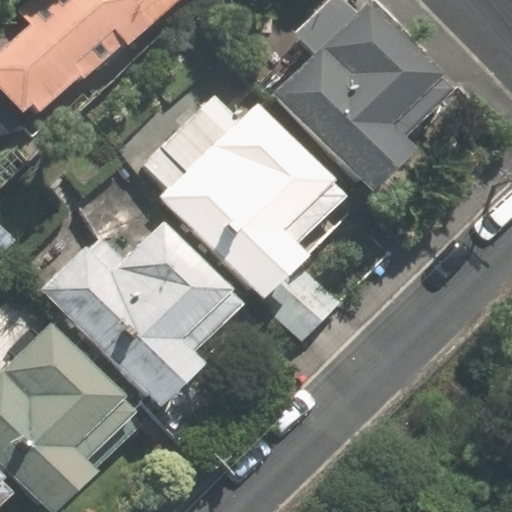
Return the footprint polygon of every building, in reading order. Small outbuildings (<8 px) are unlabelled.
[(37,102),(45,110),(190,0),(67,0),(45,25),(34,15),(0,53),(0,82),(29,111),(37,102)] [(304,60),(269,97),(375,196),(418,150),(406,138),(453,88),(360,0),(319,0),(282,40),(304,60)] [(221,97),(141,178),(307,341),(348,299),(311,263),(325,249),(316,240),(356,198),(265,109),(250,125),(221,97)] [(254,307),(173,222),(131,261),(107,236),(45,295),(65,316),(62,318),(149,410),(178,440),(237,384),(206,352),(254,307)] [(145,413),(58,322),(10,368),(0,358),(0,465),(26,492),(44,511),(66,511),(115,466),(103,453),(145,413)] [(0,511),(4,511),(26,492),(0,465),(0,511)]
